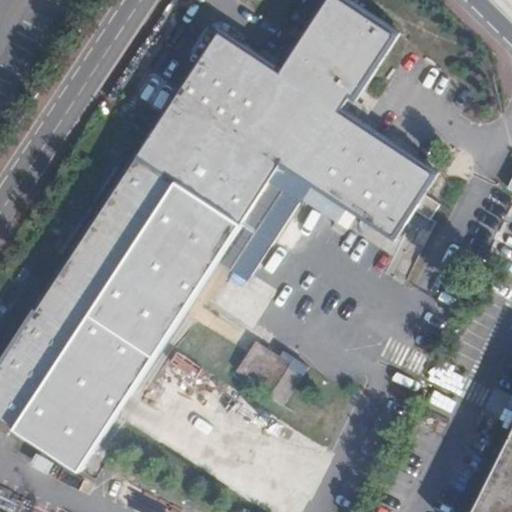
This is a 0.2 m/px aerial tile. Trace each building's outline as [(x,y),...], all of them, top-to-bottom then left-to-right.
[(182,94),(173,108),(142,155),(140,155),(0,365),(0,416),(80,470),(222,257),(252,276),(267,254),(276,240),(291,218),(300,205),(304,199),(350,230),(360,216),(397,240),(417,212),(423,215),(431,220),(440,206),(425,195),(438,173),(344,111),(345,109),(352,98),(356,100),(400,33),(349,0),(329,0),(291,57),(290,62),(284,71),(224,32),(182,94)] [(155,96),(173,108),(182,94),(151,73),(130,106),(143,115),(155,96)] [(371,110),(356,100),(352,98),(345,109),(363,121),(367,116),(371,110)] [(300,205),(291,218),(302,225),(311,211),(300,205)] [(276,240),(267,254),(277,262),(287,248),(276,240)] [(266,352),(250,375),(265,384),(279,361),(266,352)] [(494,442),(511,451),(511,449),(511,405),(508,414),(494,442)] [(511,511),(511,449),(511,451),(480,511),(511,511)]
